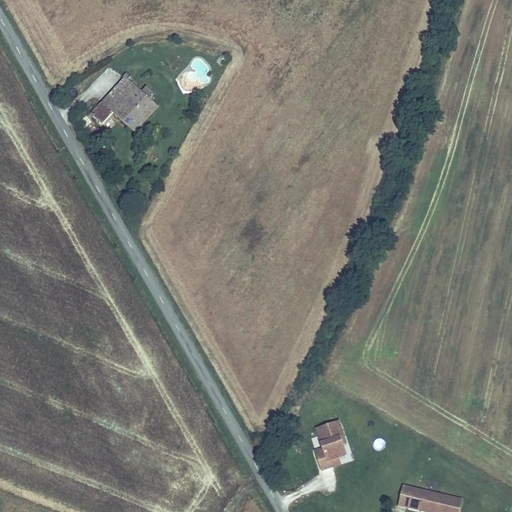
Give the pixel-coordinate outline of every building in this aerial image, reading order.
[(108,108),(131,85),(123,77),(100,100),(108,108)] [(131,85),(108,108),(129,130),(152,106),(131,85)] [(108,108),(100,100),(88,111),(96,119),(108,108)] [(315,440),(324,458),(331,454),(328,448),(346,440),(340,429),(337,423),(341,421),(334,407),(313,418),(322,436),(315,440)] [(349,446),(346,440),(328,448),(331,454),(349,446)] [(392,496),(414,502),(415,499),(429,503),(429,506),(450,511),(454,494),(397,478),(392,496)]
